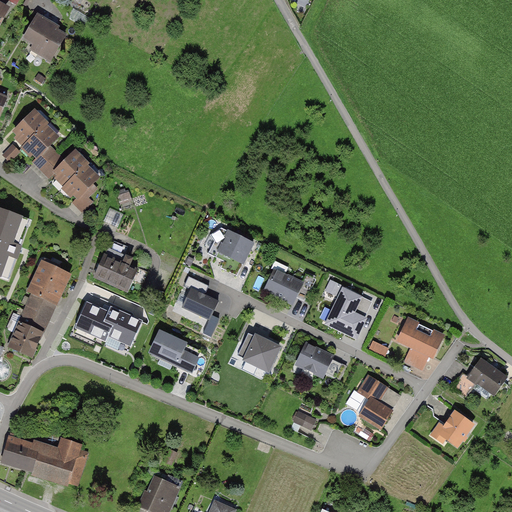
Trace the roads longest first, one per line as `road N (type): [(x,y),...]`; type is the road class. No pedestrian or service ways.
road 1 (residential): [(0,442),(33,372),(73,361),(366,472),(427,389)]
road 2 (residential): [(279,0),(458,309),(511,361)]
road 3 (residential): [(427,389),(214,283)]
